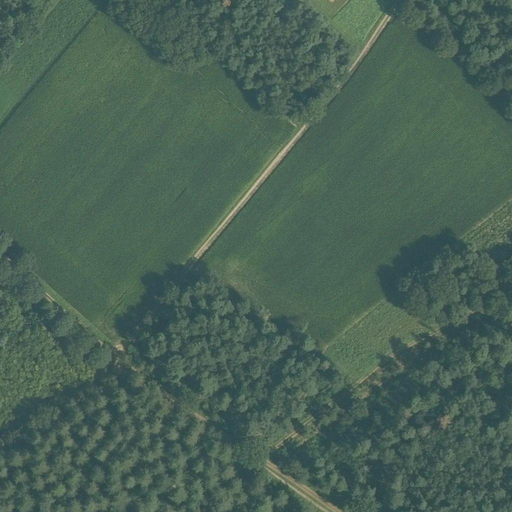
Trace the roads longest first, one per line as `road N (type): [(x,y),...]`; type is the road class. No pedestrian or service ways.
road 1 (track): [(117,356),(411,0)]
road 2 (track): [(511,264),(257,458)]
road 3 (track): [(117,356),(257,458)]
road 4 (track): [(0,252),(117,356)]
road 5 (track): [(0,439),(106,377),(117,356)]
